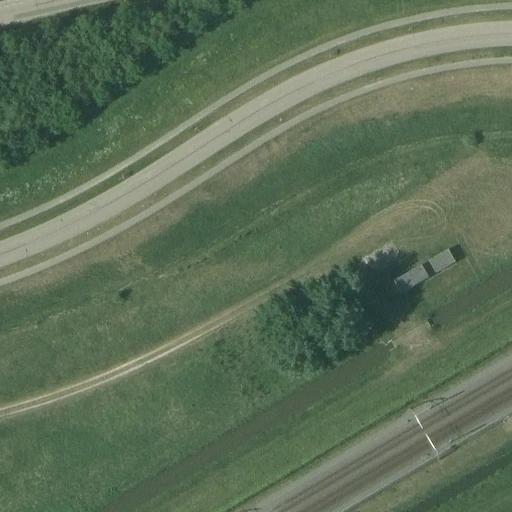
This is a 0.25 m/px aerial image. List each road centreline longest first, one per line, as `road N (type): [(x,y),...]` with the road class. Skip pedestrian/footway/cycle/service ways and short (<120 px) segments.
road 1 (tertiary): [(511,37),(350,69),(278,103),(101,211),(0,257)]
road 2 (track): [(290,281),(99,382),(0,415)]
